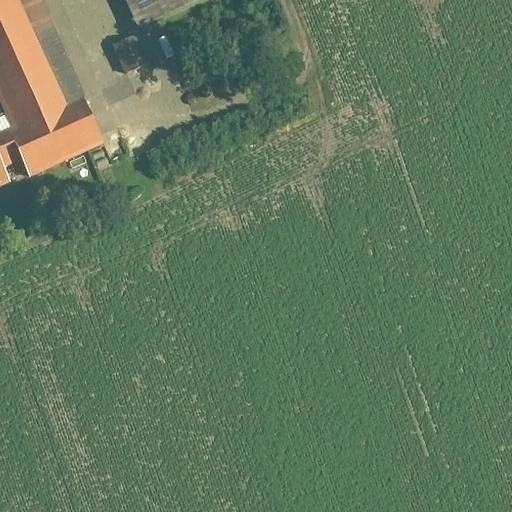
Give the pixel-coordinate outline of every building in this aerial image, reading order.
[(61,106),(16,0),(0,0),(0,100),(11,127),(61,106)] [(122,0),(138,37),(215,6),(212,0),(122,0)] [(130,76),(156,64),(143,36),(117,48),(130,76)] [(9,130),(30,182),(106,150),(84,99),(9,130)] [(0,199),(12,195),(0,165),(0,199)]
